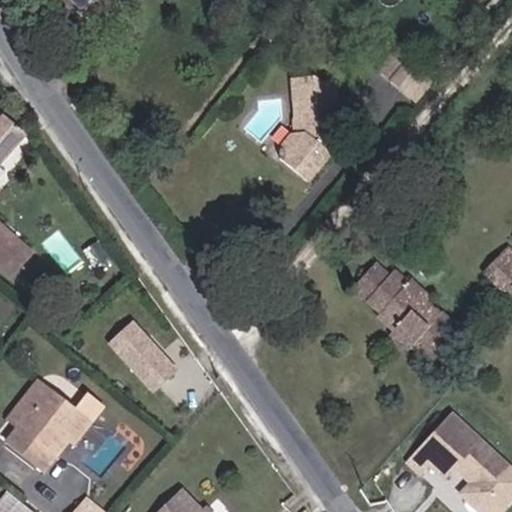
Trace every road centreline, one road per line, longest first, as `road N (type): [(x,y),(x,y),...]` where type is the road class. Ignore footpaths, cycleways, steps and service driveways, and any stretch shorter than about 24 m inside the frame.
road 1 (residential): [(349,511),(0,12)]
road 2 (unknown): [(226,335),(511,39)]
